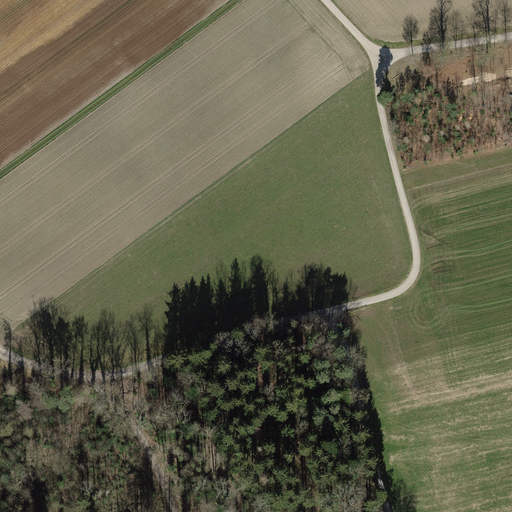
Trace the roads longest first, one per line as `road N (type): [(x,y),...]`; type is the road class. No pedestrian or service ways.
road 1 (track): [(0,352),(44,371),(94,376),(404,288),(415,271),(414,247),(378,100),(378,59),(323,0)]
road 2 (track): [(331,310),(385,511)]
road 3 (track): [(94,376),(130,420),(177,511)]
road 4 (track): [(378,59),(511,33)]
